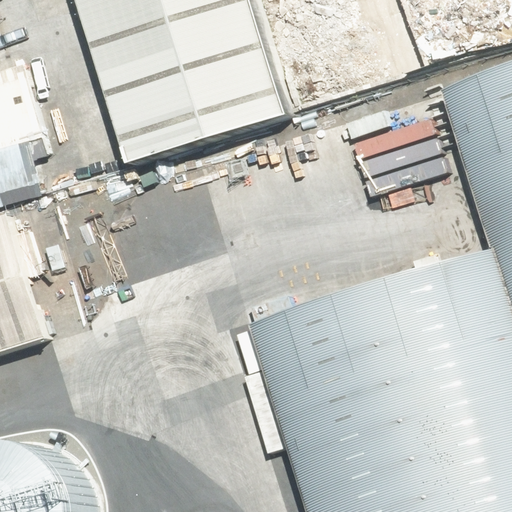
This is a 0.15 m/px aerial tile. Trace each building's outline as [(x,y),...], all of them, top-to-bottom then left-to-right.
[(92,0),(145,173),(310,123),(272,0),(92,0)] [(47,59),(0,73),(0,151),(69,131),(47,59)] [(511,76),(470,89),(511,230),(511,76)] [(22,208),(0,214),(0,370),(65,350),(22,208)] [(87,233),(70,237),(78,263),(94,259),(87,233)] [(323,511),(511,511),(511,250),(266,324),(323,511)] [(106,511),(99,492),(84,475),(65,463),(42,458),(19,460),(0,469),(0,511),(106,511)]
